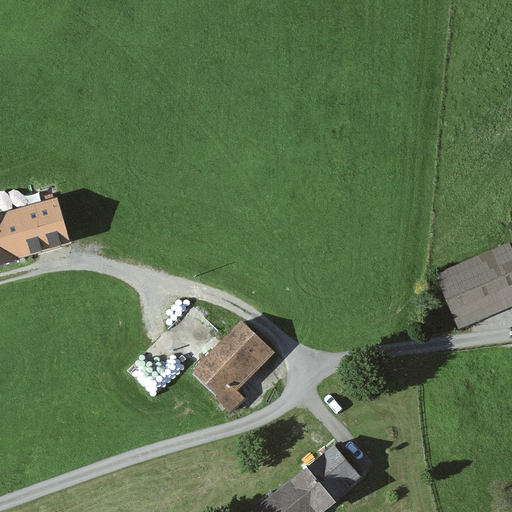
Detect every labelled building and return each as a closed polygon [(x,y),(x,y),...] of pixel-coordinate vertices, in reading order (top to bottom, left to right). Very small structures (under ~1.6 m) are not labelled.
[(71,199),(0,219),(0,270),(84,247),(71,199)] [(511,310),(511,249),(442,280),(465,331),(511,310)] [(285,356),(254,324),(200,375),(238,415),(257,397),(250,390),(285,356)] [(360,407),(346,380),(327,390),(340,417),(360,407)] [(336,511),(377,479),(348,445),(266,511),(336,511)]
